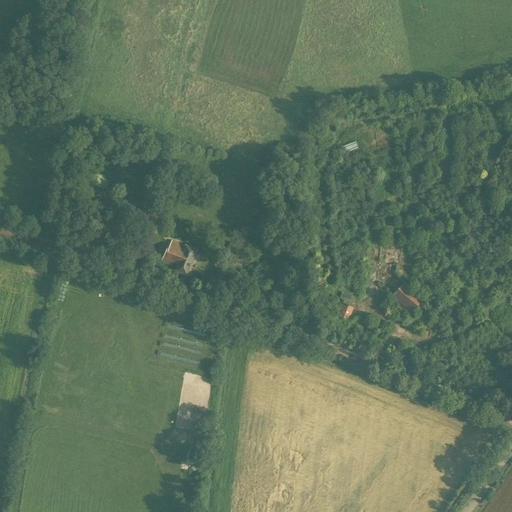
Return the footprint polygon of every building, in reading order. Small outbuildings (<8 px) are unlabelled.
[(15,114),(12,120),(28,126),(30,121),(26,119),(26,118),(15,114)] [(28,129),(41,134),(47,120),(34,114),(28,129)] [(343,152),(357,146),(354,141),(341,147),(343,152)] [(168,195),(159,211),(167,215),(175,199),(168,195)] [(158,228),(157,210),(152,210),(152,202),(143,202),(141,204),(141,211),(138,211),(138,229),(158,228)] [(212,241),(209,249),(217,252),(221,244),(212,241)] [(183,247),(171,242),(171,243),(169,243),(162,262),(170,265),(171,265),(176,267),(174,271),(186,275),(196,251),(184,246),(183,247)] [(130,243),(119,243),(120,254),(130,253),(130,243)] [(424,299),(405,283),(393,297),(412,313),(424,299)] [(293,288),(283,285),(279,295),(290,299),(293,288)] [(342,304),(339,303),(334,315),(348,320),(353,308),(344,305),(346,301),(349,302),(351,296),(342,292),(340,299),(343,300),(342,304)]
